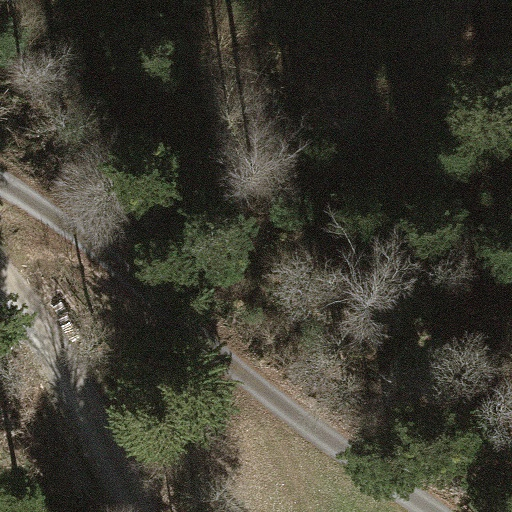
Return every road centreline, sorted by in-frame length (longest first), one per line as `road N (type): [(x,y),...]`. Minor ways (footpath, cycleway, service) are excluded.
road 1 (track): [(436,511),(262,392),(0,186)]
road 2 (unclassified): [(135,511),(59,327),(0,252)]
